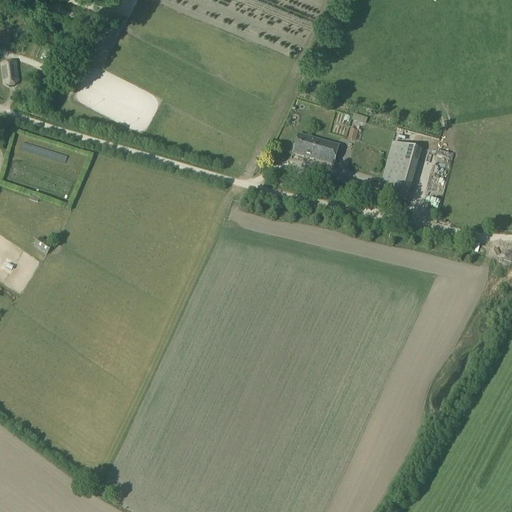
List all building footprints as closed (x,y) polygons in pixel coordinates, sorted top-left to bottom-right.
[(15,63),(0,65),(3,85),(8,87),(14,87),(18,83),(15,63)] [(351,132),(348,141),(355,143),(358,134),(351,132)] [(298,136),(293,155),(333,166),(338,147),(298,136)] [(392,144),(378,195),(407,203),(421,152),(392,144)] [(365,185),(307,171),(304,185),(361,199),(365,185)] [(40,239),(34,248),(47,256),(52,247),(40,239)]
